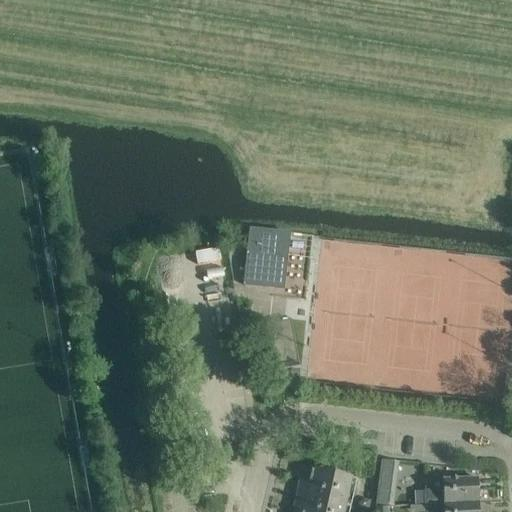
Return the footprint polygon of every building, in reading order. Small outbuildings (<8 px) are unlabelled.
[(282,290),(288,231),(247,227),(241,286),(282,290)] [(382,462),(380,475),(397,478),(399,464),(382,462)] [(348,511),(356,481),(311,470),(308,482),(299,480),(291,511),(348,511)] [(441,504),(476,503),(475,479),(422,481),(422,492),(440,491),(441,504)] [(475,511),(476,503),(441,504),(423,505),(423,511),(475,511)]
